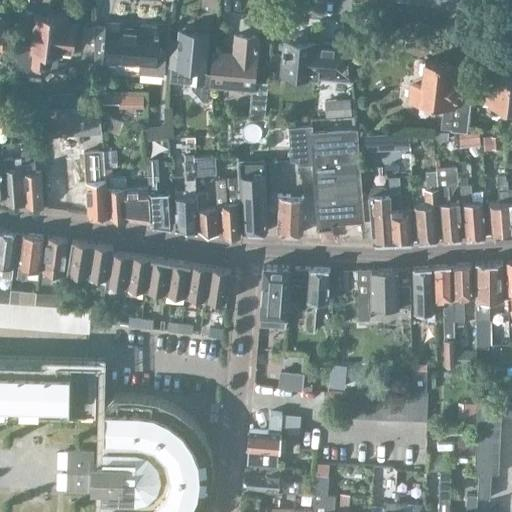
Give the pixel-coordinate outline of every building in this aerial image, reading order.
[(3,69),(17,71),(16,52),(6,51),(8,38),(1,37),(4,10),(0,9),(0,61),(4,62),(3,69)] [(44,75),(51,69),(53,53),(63,55),(63,51),(73,52),(75,36),(71,36),(73,18),(36,13),(31,49),(28,48),(29,45),(15,44),(16,52),(17,71),(44,75)] [(163,73),(165,51),(157,50),(159,30),(156,30),(156,26),(141,25),(140,29),(125,27),(125,23),(107,22),(106,26),(93,25),(94,59),(95,59),(98,94),(106,95),(108,60),(142,63),(141,71),(163,73)] [(208,102),(210,87),(212,74),(204,73),(205,70),(204,70),(208,31),(194,30),(194,27),(184,26),(184,29),(179,28),(178,40),(172,39),(170,65),(169,81),(191,84),(191,88),(202,101),(208,102)] [(349,45),(307,42),(306,38),(304,35),(302,33),(298,33),(296,34),(293,37),(292,40),(285,39),(282,75),(352,81),(349,45)] [(251,91),(249,116),(264,115),(267,83),(253,82),(258,37),(236,35),(234,54),(214,52),(212,74),(210,87),(251,91)] [(412,93),(413,97),(416,100),(418,101),(418,103),(443,106),(440,128),(467,131),(471,98),(456,96),(460,64),(425,60),(422,84),(417,85),(414,87),(412,90),(412,93)] [(486,70),(482,102),(488,102),(488,104),(511,107),(511,66),(502,65),(499,68),(496,68),(495,71),(486,70)] [(102,131),(98,103),(38,107),(42,134),(102,131)] [(312,125),(288,127),(290,160),(294,160),(298,163),(314,162),(312,130),(312,125)] [(355,130),(355,128),(312,130),(314,162),(319,228),(333,226),(333,222),(371,219),(369,193),(360,193),(357,160),(356,149),(355,135),(355,130)] [(479,141),(480,141),(478,130),(458,133),(460,147),(479,145),(479,141)] [(434,142),(448,139),(448,131),(433,131),(434,142)] [(355,135),(356,149),(386,148),(385,133),(355,135)] [(501,147),(500,136),(491,136),(491,148),(501,147)] [(189,145),(189,154),(184,154),(185,161),(184,161),(185,195),(174,196),(176,227),(197,230),(196,193),(195,174),(194,161),(194,157),(194,155),(194,145),(189,145)] [(44,207),(41,171),(35,171),(35,163),(30,163),(28,148),(21,148),(21,157),(24,204),(44,207)] [(106,186),(106,177),(104,148),(82,149),(85,181),(89,213),(108,217),(106,186)] [(206,157),(194,157),(194,161),(195,174),(206,173),(216,172),(215,156),(206,157)] [(21,204),(18,167),(18,157),(2,158),(5,201),(21,204)] [(266,231),(265,210),(266,193),(264,160),(238,160),(238,176),(239,193),(240,230),(266,231)] [(146,162),(148,186),(151,223),(173,226),(171,190),(157,191),(156,180),(159,179),(158,163),(156,163),(156,161),(146,162)] [(456,166),(438,167),(445,236),(465,235),(462,200),(460,200),(450,201),(449,196),(456,184),(458,184),(456,166)] [(414,210),(418,239),(441,237),(445,236),(438,167),(436,167),(436,170),(425,171),(427,188),(424,189),(425,203),(414,204),(414,210)] [(472,191),(471,184),(467,185),(466,169),(459,169),(462,200),(465,235),(485,235),(482,190),(472,191)] [(60,175),(61,195),(78,194),(77,174),(60,175)] [(498,189),(498,201),(488,202),(491,233),(511,232),(508,189),(507,178),(506,179),(505,174),(497,175),(498,179),(498,189)] [(240,234),(240,230),(239,193),(238,176),(215,178),(217,204),(221,208),(222,232),(240,234)] [(393,239),(418,239),(414,210),(411,210),(410,207),(401,208),(399,176),(388,177),(388,190),(389,193),(393,239)] [(106,177),(106,186),(108,217),(151,223),(148,186),(126,186),(126,177),(106,177)] [(382,184),(375,185),(371,187),(370,192),(370,208),(373,240),(393,239),(389,193),(388,190),(386,186),(382,184)] [(207,192),(196,193),(197,230),(218,232),(217,206),(208,207),(207,192)] [(279,194),(266,193),(265,210),(278,211),(277,231),(290,231),(291,235),(296,235),(298,232),(302,232),(304,195),(279,194)] [(17,232),(0,229),(0,263),(3,264),(1,276),(12,277),(17,232)] [(26,278),(27,268),(40,269),(44,236),(23,233),(17,277),(26,278)] [(47,236),(42,272),(43,273),(41,282),(50,283),(51,274),(63,275),(68,239),(47,236)] [(67,271),(87,274),(92,243),(72,239),(67,271)] [(107,277),(112,250),(113,246),(92,243),(87,274),(107,277)] [(132,253),(112,250),(107,277),(106,282),(126,285),(132,253)] [(151,256),(132,253),(126,285),(146,288),(151,256)] [(166,291),(171,259),(151,256),(146,288),(166,291)] [(191,262),(171,259),(166,291),(186,294),(191,262)] [(475,300),(476,344),(490,344),(490,319),(489,319),(489,300),(503,300),(503,260),(475,262),(475,300)] [(186,294),(206,297),(211,265),(191,262),(186,294)] [(452,265),(454,320),(454,338),(464,338),(464,319),(465,319),(464,299),(473,298),(472,263),(452,265)] [(230,269),(211,265),(206,297),(225,300),(230,269)] [(279,266),(263,265),(259,313),(276,314),(275,324),(285,325),(290,266),(279,265),(279,266)] [(434,301),(442,301),(444,320),(444,338),(445,364),(455,364),(454,338),(454,320),(452,265),(434,267),(434,301)] [(292,290),(307,291),(306,309),(304,330),(314,331),(316,300),(328,301),(329,268),(293,266),(292,290)] [(435,319),(434,301),(434,267),(413,268),(414,311),(427,310),(427,319),(435,319)] [(371,268),(357,268),(357,269),(358,319),(370,319),(370,309),(378,309),(378,310),(399,309),(399,305),(410,305),(409,268),(397,268),(371,268)] [(37,302),(59,304),(59,294),(38,292),(37,302)] [(60,303),(71,304),(72,295),(61,295),(60,303)] [(109,314),(97,312),(96,320),(108,322),(109,314)] [(120,315),(109,314),(108,322),(119,323),(120,315)] [(128,324),(140,326),(141,318),(129,316),(128,324)] [(141,318),(140,326),(152,327),(153,319),(141,318)] [(180,331),(181,323),(169,322),(168,329),(180,331)] [(193,325),(181,323),(180,331),(192,332),(193,325)] [(222,328),(209,327),(208,335),(221,336),(222,328)] [(476,350),(457,350),(457,363),(476,362),(476,350)] [(0,410),(95,413),(97,361),(0,358),(0,410)] [(427,368),(413,368),(413,393),(427,393),(427,368)] [(280,370),(278,386),(302,388),(303,372),(280,370)] [(366,392),(341,391),(340,417),(366,418),(366,392)] [(377,393),(366,392),(366,418),(377,418),(377,393)] [(202,511),(210,494),(211,493),(214,474),(214,473),(212,454),(211,453),(204,435),(204,434),(193,418),(192,417),(177,405),(176,404),(158,397),(157,396),(138,393),(114,393),(114,394),(105,402),(104,402),(102,458),(93,458),(97,451),(67,450),(66,490),(93,490),(93,483),(109,483),(109,502),(101,502),(101,511),(202,511)] [(377,418),(390,419),(390,393),(377,393),(377,418)] [(402,394),(390,393),(390,419),(402,419),(402,394)] [(402,419),(414,420),(414,394),(402,394),(402,419)] [(427,395),(414,394),(414,420),(427,420),(427,395)] [(500,426),(501,403),(477,402),(476,425),(500,426)] [(249,429),(246,449),(248,449),(247,463),(249,463),(277,465),(277,464),(276,464),(277,452),(278,452),(278,451),(280,427),(287,427),(287,432),(299,433),(301,415),(270,411),(268,430),(249,429)] [(476,425),(476,437),(500,438),(500,426),(476,425)] [(455,455),(470,453),(468,436),(453,437),(455,455)] [(499,450),(500,438),(476,437),(475,449),(499,450)] [(499,461),(499,450),(475,449),(475,460),(499,461)] [(479,472),(491,473),(498,473),(499,461),(475,460),(474,472),(479,472)] [(334,511),(335,494),(327,493),(328,476),(329,463),(316,462),(315,474),(312,511),(334,511)] [(293,468),(280,467),(249,464),(249,469),(244,468),(243,488),(278,491),(286,491),(286,497),(294,497),(295,492),(298,492),(299,481),(294,481),(294,484),(279,483),(279,476),(285,476),(285,474),(293,475),(293,468)] [(439,471),(438,503),(450,503),(451,472),(451,471),(439,471)] [(479,472),(477,495),(477,497),(490,498),(491,473),(479,472)] [(259,495),(241,493),(239,511),(257,511),(258,505),(259,495)] [(339,493),(337,511),(346,511),(348,494),(339,493)] [(476,511),(477,497),(477,495),(467,494),(465,511),(476,511)] [(275,511),(276,507),(277,496),(272,496),(271,506),(258,505),(257,511),(275,511)] [(275,511),(293,511),(294,508),(281,507),(282,497),(277,496),(276,507),(275,511)] [(393,511),(394,502),(384,502),(384,505),(370,504),(369,511),(393,511)] [(394,502),(393,511),(424,511),(424,505),(394,502)]
